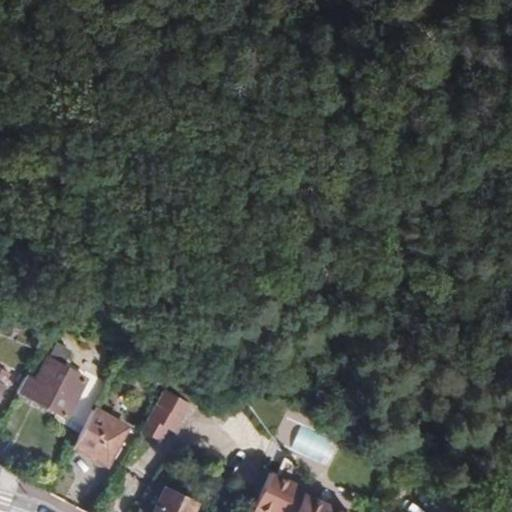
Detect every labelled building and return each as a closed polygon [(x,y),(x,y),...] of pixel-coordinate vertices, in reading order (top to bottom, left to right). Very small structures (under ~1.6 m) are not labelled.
[(66,417),(88,378),(65,365),(71,352),(57,344),(37,381),(32,378),(24,392),(20,390),(0,426),(0,435),(10,442),(35,398),(66,417)] [(0,391),(10,374),(0,367),(0,391)] [(273,376),(282,380),(290,384),(293,378),(275,370),(273,376)] [(276,391),(282,380),(273,376),(262,371),(257,381),(276,391)] [(32,378),(28,376),(20,390),(24,392),(32,378)] [(95,410),(107,389),(88,378),(66,417),(63,423),(81,432),(95,410)] [(189,407),(164,392),(141,433),(158,443),(167,429),(174,434),(189,407)] [(127,426),(95,410),(81,432),(74,446),(89,454),(94,463),(102,461),(107,464),(127,426)] [(290,449),(328,466),(338,443),(300,426),(290,449)] [(265,511),(343,511),(302,492),(304,488),(270,471),(253,506),(265,511)] [(194,511),(198,505),(166,488),(153,511),(194,511)]
